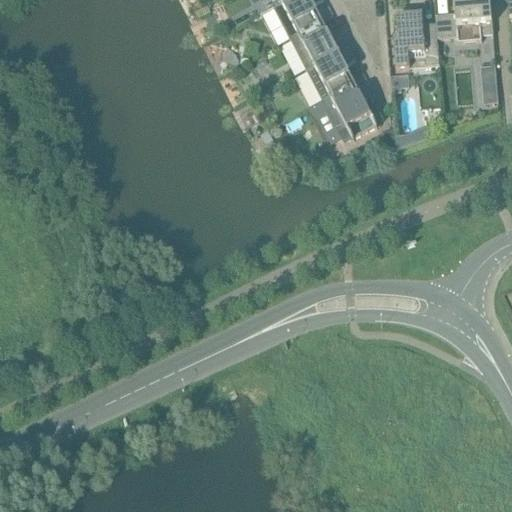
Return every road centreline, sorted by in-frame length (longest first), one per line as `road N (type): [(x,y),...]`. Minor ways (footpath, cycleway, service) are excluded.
road 1 (tertiary): [(0,456),(235,345)]
road 2 (tertiary): [(455,307),(404,289),(329,292),(274,316),(235,345)]
road 3 (tertiary): [(235,345),(352,316),(389,315),(443,330)]
